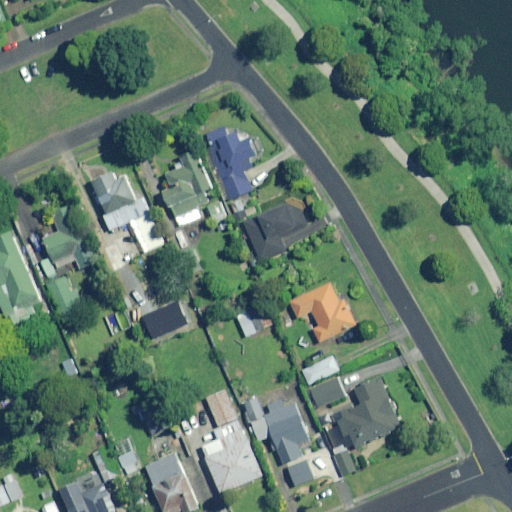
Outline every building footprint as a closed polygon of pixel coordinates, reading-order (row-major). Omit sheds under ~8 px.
[(229,137),(225,128),(208,135),(214,148),(210,150),(231,199),(252,190),(244,171),(251,168),(247,159),(257,155),(250,139),(241,143),(237,133),(229,137)] [(183,157),(185,161),(176,165),(178,170),(167,175),(173,188),(164,192),(180,226),(200,217),(196,208),(203,205),(198,194),(215,186),(202,158),(198,160),(194,151),(183,157)] [(104,216),(111,231),(130,222),(145,254),(165,245),(144,198),(137,202),(125,177),(116,181),(112,173),(92,183),(107,215),(104,216)] [(308,227),(296,200),(243,222),(260,262),(286,251),(281,238),(308,227)] [(226,219),(218,201),(208,206),(216,224),(226,219)] [(62,231),(44,238),(52,258),(56,269),(70,263),(73,272),(96,263),(74,205),(55,213),(62,231)] [(40,299),(11,233),(0,238),(0,302),(6,317),(11,316),(15,325),(36,316),(31,303),(40,299)] [(114,270),(124,266),(120,255),(126,252),(121,241),(104,248),(114,270)] [(74,291),(68,277),(48,286),(64,323),(88,312),(78,289),(74,291)] [(339,302),(330,283),(291,302),(299,318),(313,311),(320,326),(313,329),(319,342),(357,324),(344,299),(339,302)] [(273,324),(269,316),(260,320),(253,305),(236,313),(248,337),(273,324)] [(131,327),(123,310),(115,315),(122,331),(131,327)] [(340,370),(333,356),(303,370),(310,385),(340,370)] [(80,376),(71,358),(63,362),(71,380),(80,376)] [(0,413),(8,411),(3,396),(5,395),(0,382),(0,378),(7,376),(1,360),(0,360),(0,413)] [(345,395),(335,377),(310,390),(320,408),(345,395)] [(401,428),(379,378),(354,389),(360,403),(341,411),(344,418),(338,421),(345,437),(350,434),(356,447),(401,428)] [(219,428),(238,420),(226,390),(207,398),(219,428)] [(158,396),(133,406),(139,423),(145,421),(151,435),(171,428),(158,396)] [(265,416),(250,422),(258,442),(271,436),(283,464),(303,456),(298,445),(309,440),(300,417),(294,404),(265,416)] [(238,420),(219,428),(215,430),(219,440),(202,447),(222,494),(262,477),(238,420)] [(134,450),(116,458),(125,478),(142,471),(134,450)] [(108,451),(94,458),(106,484),(120,477),(108,451)] [(356,471),(348,451),(335,456),(342,476),(356,471)] [(193,511),(200,509),(176,453),(143,467),(162,511),(193,511)] [(313,479),(306,461),(288,468),(295,486),(313,479)] [(22,496),(13,472),(3,476),(6,484),(4,485),(10,501),(22,496)] [(0,505),(10,501),(4,485),(0,487),(0,505)] [(120,511),(110,487),(102,491),(99,485),(81,493),(78,486),(60,494),(68,511),(120,511)] [(59,511),(55,501),(44,506),(46,511),(59,511)]
